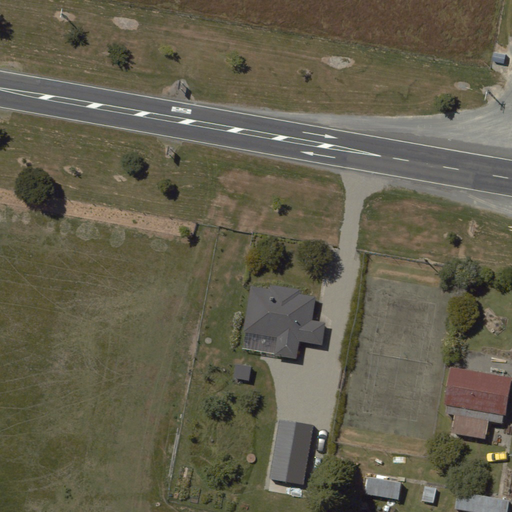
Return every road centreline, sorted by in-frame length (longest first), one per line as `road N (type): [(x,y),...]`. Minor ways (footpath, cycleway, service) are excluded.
road 1 (trunk): [(0,88),(511,178)]
road 2 (unknown): [(511,120),(398,127),(332,147)]
